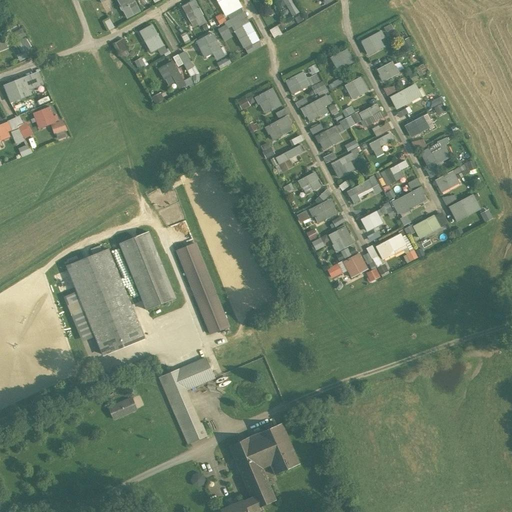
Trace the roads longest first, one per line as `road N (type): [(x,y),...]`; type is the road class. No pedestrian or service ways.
road 1 (track): [(511,323),(333,386),(211,446)]
road 2 (unknown): [(48,164),(163,107),(146,62),(223,18)]
